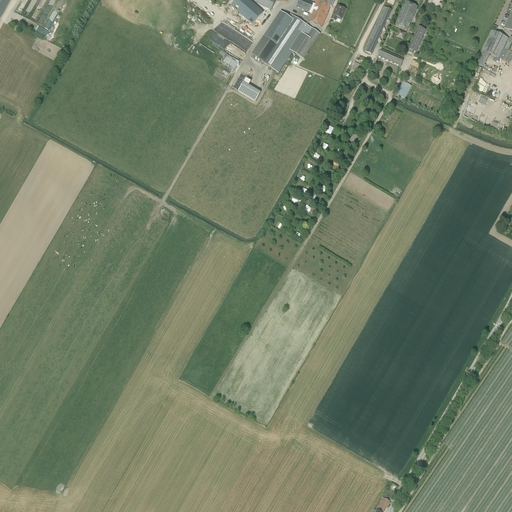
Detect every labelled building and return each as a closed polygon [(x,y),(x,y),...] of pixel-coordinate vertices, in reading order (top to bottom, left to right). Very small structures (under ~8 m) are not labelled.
[(0,0),(0,15),(8,1),(7,0),(0,0)] [(248,0),(236,0),(232,5),(240,12),(241,11),(244,13),(242,16),(243,17),(252,25),(263,12),(248,0)] [(276,0),(255,0),(254,1),(271,10),(276,0)] [(298,0),(296,7),(309,12),(311,6),(313,3),(306,0),(298,0)] [(313,3),(311,6),(314,7),(311,13),(308,21),(322,27),(330,7),(331,7),(335,1),(333,0),(315,0),(316,1),(315,4),(313,3)] [(405,2),(395,25),(407,30),(415,11),(416,10),(417,9),(417,8),(417,7),(405,2)] [(336,6),(331,20),(336,22),(337,18),(341,20),(345,10),(336,6)] [(390,10),(384,7),(372,33),(379,36),(390,10)] [(251,55),(278,73),(292,52),(303,59),(320,34),(290,14),(288,17),(280,12),(251,55)] [(12,21),(9,25),(19,30),(21,26),(12,21)] [(222,61),(237,69),(243,59),(236,56),(239,50),(245,54),(247,51),(238,46),(243,37),(220,25),(215,34),(213,33),(209,40),(224,48),(221,53),(225,55),(222,61)] [(495,32),(497,28),(493,26),(481,51),(498,59),(508,39),(495,32)] [(412,54),(413,51),(416,52),(425,30),(419,27),(409,49),(410,50),(408,53),(412,54)] [(503,50),(511,53),(511,38),(510,37),(503,50)] [(377,57),(399,67),(403,60),(380,50),(377,57)] [(355,63),(352,68),(359,71),(362,66),(355,63)] [(245,82),(239,91),(258,102),(264,93),(245,82)] [(397,96),(406,99),(411,85),(402,82),(397,96)] [(505,133),(508,126),(501,123),(498,130),(505,133)] [(319,152),(315,157),(319,160),(323,155),(319,152)] [(375,511),(374,510),(373,511),(378,511),(379,511),(380,511),(383,511),(389,502),(385,499),(384,499),(383,498),(375,511)]
